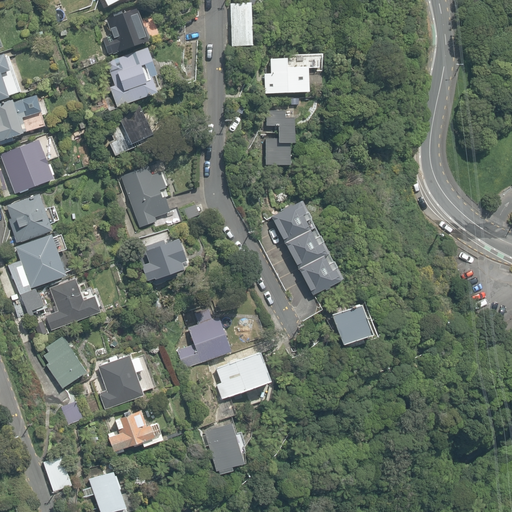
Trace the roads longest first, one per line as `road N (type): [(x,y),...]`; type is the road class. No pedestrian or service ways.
road 1 (residential): [(291,324),(218,186),(216,0)]
road 2 (tertiary): [(511,244),(467,218),(431,168),(446,44),(438,0)]
road 3 (residential): [(0,385),(42,511)]
